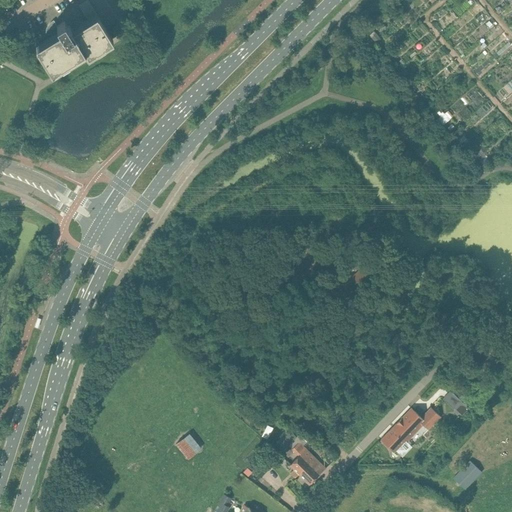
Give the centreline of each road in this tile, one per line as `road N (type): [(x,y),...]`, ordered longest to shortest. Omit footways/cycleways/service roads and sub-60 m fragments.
road 1 (secondary): [(123,233),(190,144),(333,0)]
road 2 (secondary): [(19,511),(82,314),(123,233)]
road 3 (track): [(349,459),(309,424),(256,416),(240,403),(255,318),(312,266)]
road 4 (secondary): [(295,0),(146,154),(105,214)]
road 5 (secondary): [(98,226),(58,305),(0,486)]
road 6 (residential): [(302,511),(422,380),(472,355),(511,347)]
